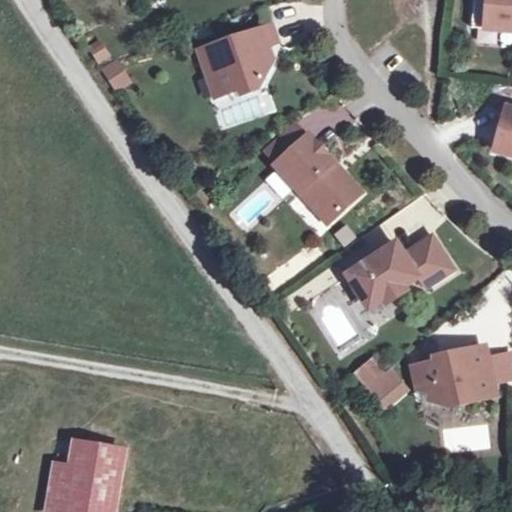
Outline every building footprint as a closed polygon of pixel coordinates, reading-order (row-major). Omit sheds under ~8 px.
[(511,0),(487,0),(485,29),(511,31),(511,0)] [(271,26),(200,51),(216,96),(225,92),(238,88),(263,80),(273,59),(265,55),(262,47),(276,42),(271,26)] [(99,45),(90,52),(97,62),(106,55),(99,45)] [(116,60),(102,70),(114,88),(128,79),(116,60)] [(263,80),(238,88),(240,94),(259,88),(263,80)] [(511,156),(511,110),(506,109),(494,151),(511,156)] [(266,149),(277,163),(305,138),(294,124),(266,149)] [(359,193),(308,136),(305,138),(277,163),(275,165),(311,206),(316,202),(331,218),(359,193)] [(326,222),(331,218),(316,202),(311,206),(326,222)] [(364,302),(368,309),(383,299),(385,303),(406,290),(403,286),(415,278),(422,289),(451,270),(430,238),(403,255),(394,243),(346,275),(350,281),(349,288),(357,301),(364,302)] [(444,362),(412,368),(416,389),(431,393),(428,400),(447,406),(450,398),(459,396),(461,403),(493,396),(483,348),(442,357),(444,362)] [(355,378),(365,389),(380,376),(371,365),(355,378)] [(380,376),(365,389),(377,403),(399,384),(387,371),(380,376)] [(399,384),(377,403),(382,409),(404,390),(399,384)] [(416,389),(418,397),(428,400),(431,393),(416,389)] [(450,398),(447,406),(461,403),(459,396),(450,398)] [(70,433),(58,508),(66,510),(65,511),(108,511),(120,442),(70,433)]
